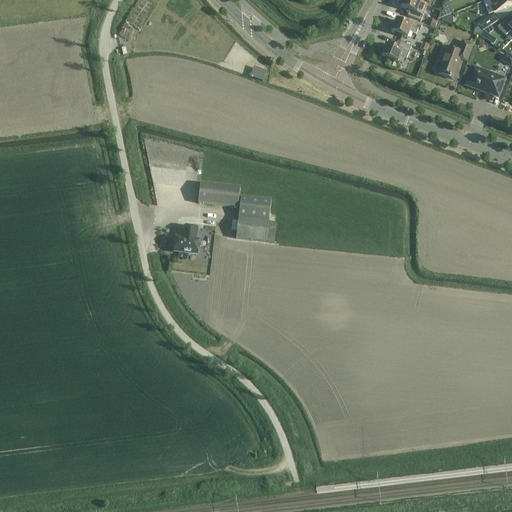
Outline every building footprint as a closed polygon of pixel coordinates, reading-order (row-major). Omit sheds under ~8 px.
[(420,4),(409,0),(403,0),(400,8),(409,11),(407,17),(420,22),(424,12),(418,10),(420,4)] [(511,0),(490,0),(493,7),(486,9),(488,15),(511,5),(511,0)] [(494,15),(478,26),(482,32),(499,21),(494,15)] [(510,32),(511,34),(511,21),(508,18),(497,28),(505,36),(510,32)] [(395,21),(391,32),(407,39),(409,33),(416,35),(418,30),(420,30),(422,25),(408,19),(406,25),(395,21)] [(492,26),(478,35),(494,45),(496,42),(487,36),(487,34),(494,30),(492,26)] [(386,45),(381,57),(397,63),(400,57),(406,60),(411,47),(399,42),(397,49),(386,45)] [(441,63),(437,74),(453,80),(461,60),(467,62),(473,46),(464,42),(462,46),(460,46),(458,52),(443,47),(437,62),(441,63)] [(423,43),(420,50),(426,52),(428,46),(423,43)] [(502,61),(511,66),(511,64),(511,58),(505,55),(502,61)] [(473,69),(466,85),(490,94),(491,92),(498,95),(504,80),(473,69)] [(240,189),(200,184),(198,204),(238,209),(240,189)] [(268,223),(271,202),(241,198),(236,239),(274,244),(276,224),(268,223)] [(176,238),(174,253),(195,255),(197,255),(198,241),(196,240),(197,229),(184,228),(183,236),(184,236),(184,239),(176,238)] [(213,252),(214,237),(206,236),(205,251),(213,252)] [(211,263),(212,256),(197,255),(195,255),(194,261),(211,263)] [(239,462),(255,460),(253,450),(238,452),(239,462)]
